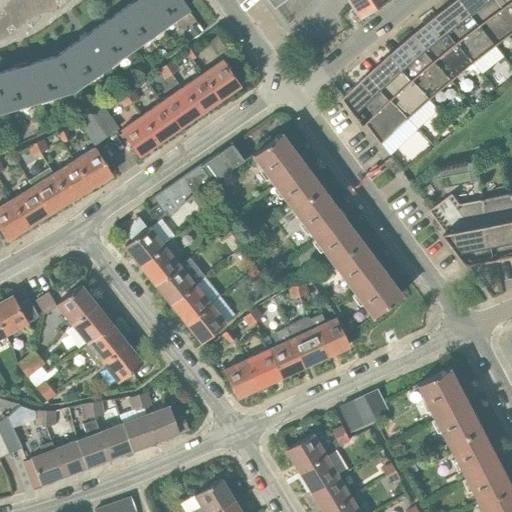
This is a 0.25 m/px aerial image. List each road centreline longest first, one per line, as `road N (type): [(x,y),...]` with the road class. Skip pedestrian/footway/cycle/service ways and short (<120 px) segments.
road 1 (residential): [(470,329),(291,95)]
road 2 (residential): [(235,433),(78,227)]
road 3 (residential): [(235,433),(470,329)]
road 4 (residential): [(78,227),(283,86)]
road 5 (residential): [(17,511),(235,433)]
road 6 (residential): [(291,95),(419,0)]
